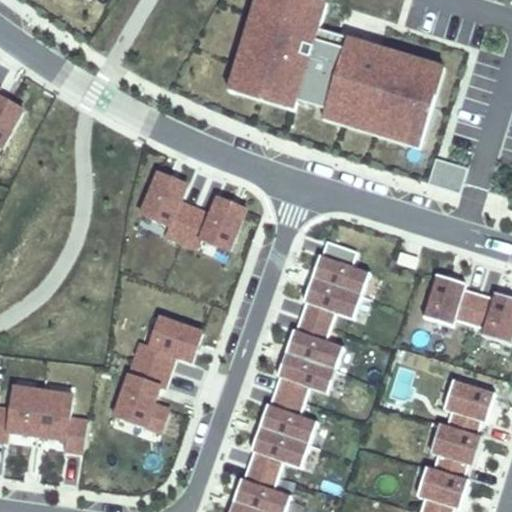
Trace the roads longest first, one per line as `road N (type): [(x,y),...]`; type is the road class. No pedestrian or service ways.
road 1 (residential): [(303,184),(183,511)]
road 2 (residential): [(303,184),(97,94),(0,31)]
road 3 (residential): [(511,249),(303,184)]
